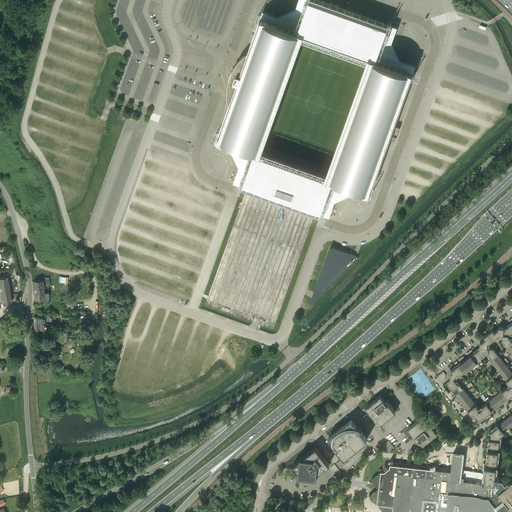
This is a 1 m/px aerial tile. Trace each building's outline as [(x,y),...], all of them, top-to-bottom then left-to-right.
[(329,216),(334,203),(335,201),(353,192),(356,194),(368,198),(370,192),(376,177),(414,72),(416,65),(400,59),(392,42),(393,38),(397,26),(392,24),(384,22),(323,0),(298,0),(297,3),(296,8),(278,16),(277,16),(263,10),(260,17),(248,50),(242,56),(236,63),(232,70),(229,78),(228,86),(228,94),(229,103),(217,137),(215,143),(228,148),(231,149),(239,166),(238,169),(234,182),(238,183),(241,184),(323,214),(329,216)] [(194,119),(197,109),(191,107),(188,117),(194,119)] [(312,304),(313,304),(359,257),(332,248),(315,296),(312,304)] [(43,280),(37,280),(33,281),(34,293),(43,293),(43,287),(44,287),(44,286),(49,285),(49,276),(43,277),(43,280)] [(9,282),(0,283),(0,288),(0,290),(10,288),(9,282)] [(10,288),(0,290),(2,297),(11,295),(11,294),(10,288)] [(11,295),(2,297),(3,303),(12,301),(12,298),(11,295)] [(494,331),(494,330),(492,329),(488,332),(493,339),(497,336),(502,337),(502,339),(508,339),(510,338),(508,337),(509,335),(511,332),(511,327),(510,324),(509,325),(505,328),(504,328),(504,327),(498,326),(498,328),(494,331)] [(492,340),(493,339),(488,332),(484,336),(486,338),(482,341),(480,341),(479,347),(480,347),(480,348),(475,351),(480,357),(486,353),(487,353),(489,355),(490,354),(491,348),(489,348),(489,342),(492,340)] [(508,339),(502,339),(502,341),(507,347),(511,343),(511,341),(510,338),(508,339)] [(489,355),(492,359),(498,354),(493,348),(491,348),(490,354),(489,355)] [(475,351),(471,355),(477,362),(481,359),(480,357),(475,351)] [(490,360),(494,364),(501,358),(498,354),(492,359),(490,360)] [(473,365),(477,362),(471,355),(467,358),(473,365)] [(469,368),(473,365),(467,358),(463,361),(469,368)] [(494,364),(497,368),(504,362),(501,358),(494,364)] [(465,372),(469,368),(463,361),(459,364),(465,372)] [(497,368),(500,372),(507,366),(504,362),(497,368)] [(461,375),(465,372),(459,364),(455,367),(460,373),(461,375)] [(500,372),(503,376),(510,370),(507,366),(500,372)] [(454,378),(460,373),(455,367),(451,371),(449,372),(447,384),(452,390),(458,385),(454,379),(454,378)] [(511,375),(511,372),(510,370),(503,376),(506,381),(507,380),(506,380),(511,375)] [(446,375),(443,371),(437,376),(442,383),(445,380),(446,375)] [(506,387),(502,390),(508,398),(511,394),(511,375),(506,380),(507,380),(506,381),(509,384),(511,383),(511,385),(507,388),(506,387)] [(458,385),(452,390),(455,394),(463,388),(460,384),(458,385)] [(463,388),(455,394),(459,398),(466,392),(463,388)] [(502,390),(498,393),(504,401),(508,398),(502,390)] [(466,392),(459,398),(462,402),(469,396),(466,392)] [(495,396),(494,396),(500,404),(504,401),(498,393),(495,396)] [(378,419),(381,423),(385,420),(392,415),(391,415),(396,411),(393,409),(394,409),(389,402),(388,402),(386,400),(385,401),(380,395),(366,407),(377,420),(378,419)] [(469,396),(462,402),(465,406),(472,400),(469,396)] [(494,396),(490,399),(496,407),(500,404),(494,396)] [(490,399),(486,402),(492,410),(496,407),(490,399)] [(472,400),(465,406),(468,410),(476,404),(476,405),(476,404),(472,400)] [(479,408),(476,404),(476,405),(476,404),(468,410),(477,421),(479,419),(480,420),(492,410),(486,402),(482,406),(483,407),(479,410),(479,411),(478,412),(477,410),(479,408)] [(417,440),(418,439),(423,445),(437,433),(426,420),(425,421),(422,417),(418,420),(412,425),(408,429),(415,438),(417,440)] [(356,424),(351,418),(328,436),(333,442),(333,443),(334,445),(334,446),(334,447),(335,448),(335,449),(336,451),(338,449),(344,457),(368,438),(360,428),(362,427),(361,426),(360,426),(359,425),(358,425),(356,424)] [(511,425),(511,424),(507,418),(503,421),(508,428),(511,425)] [(498,425),(504,432),(508,428),(503,421),(498,425)] [(483,478),(482,479),(499,481),(500,474),(500,473),(496,473),(501,435),(502,434),(504,432),(498,425),(490,432),(491,433),(488,458),(486,458),(485,472),(484,474),(484,478),(483,478)] [(388,451),(394,447),(389,440),(383,444),(388,451)] [(326,459),(319,450),(316,446),(304,455),(303,456),(300,456),(299,459),(293,464),(296,469),(298,472),(298,475),(301,475),(303,478),(306,482),(313,477),(316,477),(317,474),(318,473),(330,464),(326,459)] [(388,480),(383,511),(511,511),(511,480),(510,483),(509,483),(510,483),(506,487),(501,481),(499,481),(482,479),(483,478),(484,478),(485,472),(464,469),(464,473),(462,472),(465,453),(465,452),(464,452),(459,452),(458,452),(454,452),(452,469),(448,469),(448,471),(406,466),(388,480)] [(347,463),(344,458),(343,457),(336,463),(340,468),(347,463)] [(330,467),(338,476),(342,473),(334,464),(330,467)]
